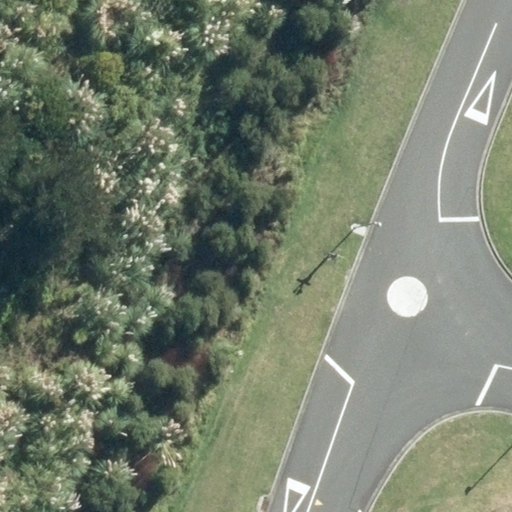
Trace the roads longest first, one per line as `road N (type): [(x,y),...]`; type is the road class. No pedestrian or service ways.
road 1 (residential): [(511,6),(455,150),(427,300)]
road 2 (residential): [(384,402),(363,372),(365,335),(390,307),(427,300)]
